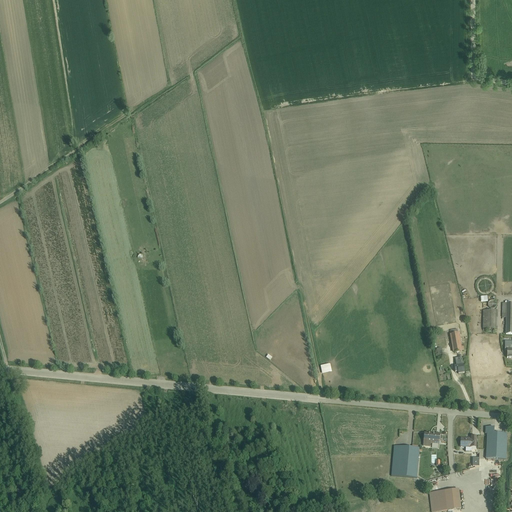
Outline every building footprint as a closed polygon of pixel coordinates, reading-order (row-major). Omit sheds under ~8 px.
[(511,304),(502,304),(502,319),(506,319),(505,335),(511,335),(511,304)] [(498,312),(483,312),(483,332),(488,332),(498,333),(498,312)] [(451,335),(450,336),(453,354),(464,352),(463,348),(462,348),(459,334),(458,334),(457,330),(450,331),(451,335)] [(456,367),(454,367),(455,373),(458,373),(458,375),(465,374),(462,358),(455,360),(456,367)] [(329,365),(321,367),(322,375),(330,373),(329,365)] [(485,429),(485,435),(487,435),(486,460),(506,461),(507,436),(494,435),(494,429),(485,429)] [(424,435),(423,447),(431,448),(431,445),(439,446),(440,435),(436,435),(436,436),(424,435)] [(461,440),(461,449),(466,449),(466,453),(471,453),(471,452),(476,452),(476,438),(471,438),(471,440),(461,440)] [(394,448),(392,478),(417,480),(419,450),(394,448)] [(444,492),(446,511),(449,511),(461,511),(459,491),(444,492)] [(446,511),(444,492),(429,494),(431,511),(446,511)]
